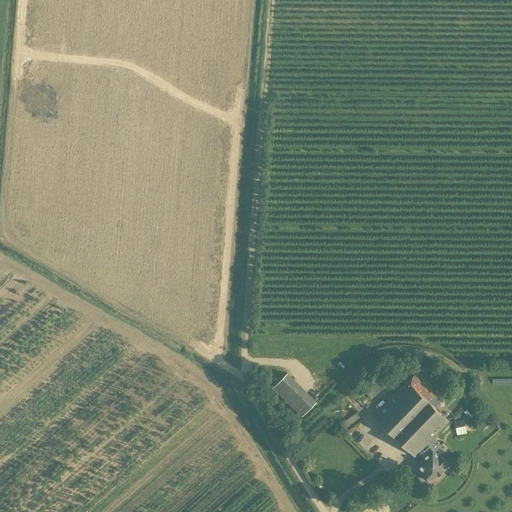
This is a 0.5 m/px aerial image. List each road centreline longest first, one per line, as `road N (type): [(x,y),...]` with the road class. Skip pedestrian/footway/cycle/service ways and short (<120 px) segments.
road 1 (unclassified): [(321,511),(241,386)]
road 2 (unknown): [(334,511),(374,477),(380,461),(377,435),(356,406)]
